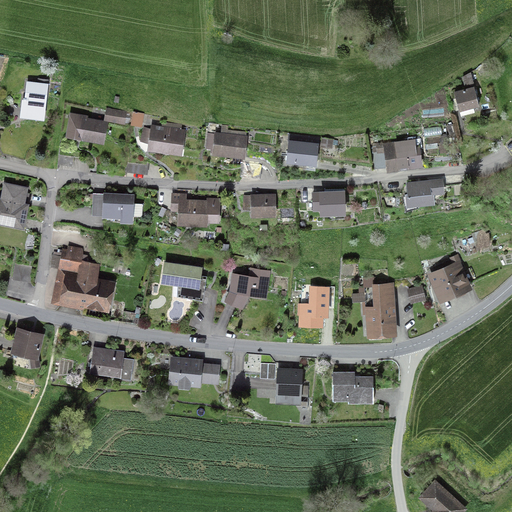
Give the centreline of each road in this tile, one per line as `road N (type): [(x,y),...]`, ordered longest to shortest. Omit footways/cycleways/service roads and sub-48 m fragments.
road 1 (residential): [(54,175),(227,185),(350,181),(497,160)]
road 2 (unclassified): [(410,346),(364,352),(213,343),(36,313)]
road 3 (track): [(58,318),(48,381),(0,478)]
road 4 (residential): [(402,511),(397,442),(410,346)]
road 5 (residential): [(54,175),(36,313)]
